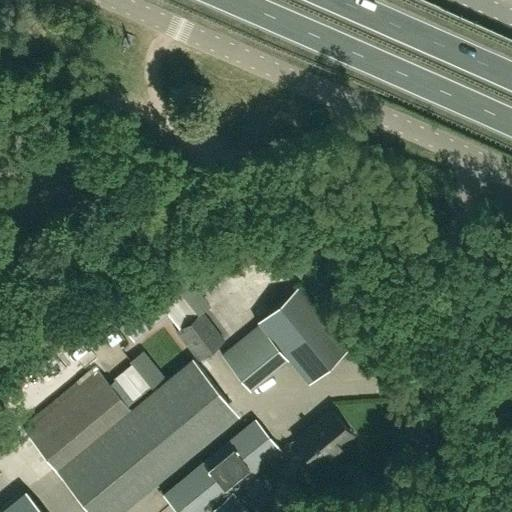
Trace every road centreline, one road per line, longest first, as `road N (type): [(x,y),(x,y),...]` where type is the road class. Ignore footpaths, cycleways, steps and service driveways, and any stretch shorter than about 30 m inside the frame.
road 1 (unclassified): [(466,154),(110,0)]
road 2 (unclassified): [(430,511),(466,154)]
road 3 (unknown): [(445,373),(290,397),(225,441),(150,511)]
road 4 (trunk): [(229,0),(511,123)]
road 5 (trunk): [(511,75),(338,0)]
